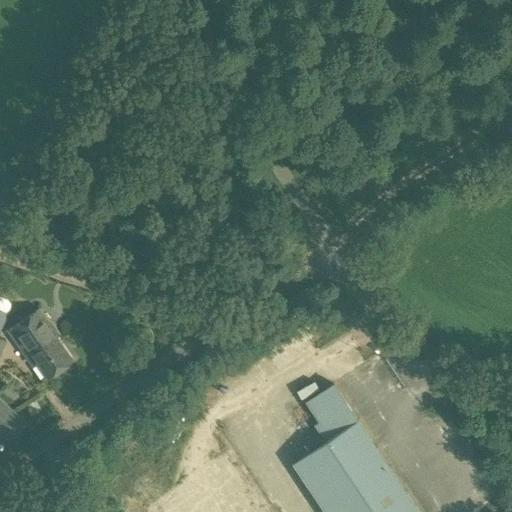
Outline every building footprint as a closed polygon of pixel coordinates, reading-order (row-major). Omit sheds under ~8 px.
[(23,318),(58,368),(71,359),(55,337),(57,335),(38,307),(23,318)] [(0,354),(7,341),(0,337),(0,330),(8,314),(0,309),(0,354)] [(46,377),(58,368),(23,318),(7,329),(29,360),(33,358),(46,377)] [(289,458),(321,511),(414,511),(333,379),(299,399),(322,437),(289,458)] [(0,437),(8,444),(28,423),(0,398),(0,437)]
